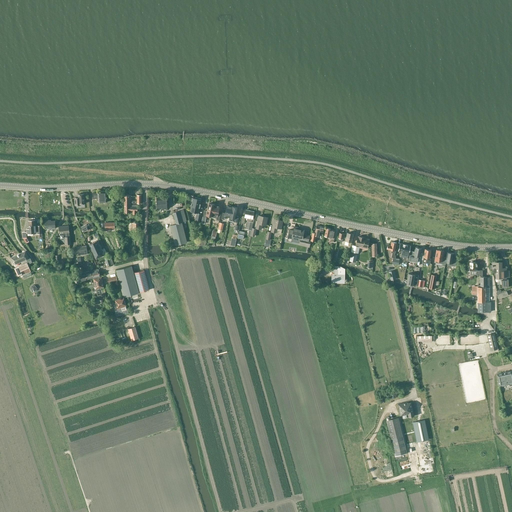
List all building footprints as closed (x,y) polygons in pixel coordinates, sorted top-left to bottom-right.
[(107,192),(93,193),(93,199),(98,198),(98,203),(107,202),(107,192)] [(78,204),(85,203),(84,194),(78,194),(78,197),(74,198),(75,205),(78,205),(78,204)] [(131,195),(124,195),(124,204),(131,204),(137,204),(141,203),(141,196),(141,195),(137,195),(137,196),(137,201),(132,201),(132,199),(131,199),(131,196),(132,196),(132,195),(131,195)] [(198,213),(201,200),(201,199),(195,197),(195,199),(193,198),(190,211),(198,213)] [(157,209),(167,208),(166,198),(156,198),(157,209)] [(211,217),(214,204),(209,203),(207,211),(204,210),(203,217),(206,218),(206,215),(211,216),(211,217)] [(131,204),(124,204),(124,213),(129,213),(129,211),(132,211),(132,214),(136,214),(136,211),(137,211),(137,205),(131,205),(131,204)] [(214,204),(211,217),(216,218),(216,220),(219,221),(221,214),(218,213),(219,206),(219,205),(215,204),(215,205),(214,205),(214,204)] [(225,216),(229,217),(232,207),(231,207),(231,206),(227,205),(227,206),(225,213),(222,212),(221,219),(224,220),(225,216)] [(232,206),(232,207),(229,217),(230,218),(229,221),(237,223),(239,216),(236,215),(237,208),(232,206)] [(182,222),(186,221),(183,209),(173,212),(176,224),(182,222)] [(252,219),(254,212),(246,210),(245,217),(247,217),(247,220),(249,221),(250,218),(252,219)] [(266,225),(268,218),(259,216),(256,228),(261,229),(262,224),(266,225)] [(281,229),(283,221),(274,219),(271,231),(276,233),(278,228),(281,229)] [(33,232),(33,229),(36,228),(35,220),(28,221),(29,229),(27,229),(27,233),(33,232)] [(45,229),(55,228),(55,221),(48,221),(48,220),(45,220),(45,229)] [(110,228),(115,228),(114,222),(104,223),(105,228),(106,228),(106,231),(110,230),(110,228)] [(182,223),(170,226),(175,245),(187,242),(182,223)] [(322,234),(324,227),(316,225),(315,233),(314,235),(316,236),(318,236),(319,233),(322,234)] [(59,226),(60,233),(60,239),(64,238),(65,244),(71,244),(70,236),(69,236),(68,226),(59,226)] [(309,247),(309,246),(310,241),(308,241),(309,236),(303,234),(304,230),(294,228),(294,231),(289,230),(287,238),(292,239),(293,236),(299,237),(299,240),(300,240),(299,245),(309,247)] [(331,237),(330,241),(333,242),(335,236),(334,236),(335,231),(330,230),(331,229),(326,228),(324,236),(331,237)] [(347,232),(345,241),(344,245),(348,245),(351,246),(352,242),(351,242),(353,234),(347,232)] [(356,245),(356,246),(367,248),(369,239),(365,239),(365,238),(358,236),(358,237),(356,245)] [(96,259),(102,256),(103,256),(97,241),(89,244),(96,259)] [(395,253),(396,251),(395,251),(397,243),(391,242),(391,245),(388,245),(387,249),(391,250),(391,252),(392,253),(391,257),(396,258),(395,255),(395,253)] [(408,255),(410,246),(400,243),(399,248),(398,248),(399,250),(399,251),(402,252),(401,254),(404,255),(404,257),(407,258),(408,255)] [(78,255),(87,254),(86,246),(78,247),(78,252),(78,255)] [(45,249),(45,260),(51,259),(51,262),(54,262),(54,259),(53,259),(52,249),(45,249)] [(444,251),(436,250),(435,260),(442,261),(442,263),(445,264),(446,257),(443,257),(444,251)] [(18,254),(21,261),(26,259),(28,262),(31,261),(30,257),(28,258),(25,251),(18,254)] [(447,252),(446,257),(445,262),(453,263),(452,266),(454,266),(456,259),(453,259),(454,254),(447,252)] [(14,264),(21,261),(18,254),(11,258),(14,264)] [(107,256),(104,257),(107,266),(111,265),(114,264),(111,256),(108,257),(107,256)] [(470,269),(470,270),(470,274),(480,274),(480,271),(480,270),(479,270),(479,265),(477,265),(477,263),(475,263),(475,262),(470,262),(470,265),(467,265),(467,269),(470,269)] [(495,279),(495,280),(496,281),(497,282),(498,282),(499,281),(501,281),(501,287),(508,287),(508,280),(505,280),(505,277),(506,277),(509,276),(509,271),(506,271),(506,270),(501,271),(501,262),(493,262),(493,268),(492,268),(492,273),(496,273),(496,278),(495,279)] [(27,263),(19,267),(23,278),(31,275),(30,272),(31,271),(27,263)] [(139,292),(149,290),(144,270),(133,273),(131,266),(116,270),(123,297),(139,293),(139,292)] [(332,266),(331,283),(344,283),(345,269),(341,267),(332,266)] [(92,270),(93,278),(100,276),(98,269),(92,270)] [(81,280),(88,279),(86,272),(80,273),(80,277),(78,277),(74,278),(75,282),(82,281),(81,280)] [(406,284),(417,286),(418,280),(418,275),(415,275),(415,274),(408,273),(406,284)] [(96,289),(103,287),(101,277),(93,279),(96,289)] [(491,312),(491,302),(489,302),(489,277),(480,277),(480,285),(478,285),(478,312),(487,312),(491,312)] [(119,308),(126,305),(124,298),(115,300),(117,308),(115,309),(116,313),(120,311),(119,308)] [(137,338),(134,326),(127,328),(130,340),(137,338)] [(494,333),(488,335),(491,350),(497,349),(494,333)] [(497,374),(497,375),(498,381),(498,382),(498,384),(499,384),(499,386),(509,384),(510,385),(511,384),(511,370),(511,371),(505,372),(503,373),(497,374)] [(406,402),(398,404),(400,416),(408,414),(409,417),(414,416),(411,402),(407,403),(406,402)] [(386,420),(390,438),(403,435),(398,417),(386,420)] [(413,422),(417,442),(423,441),(428,439),(424,420),(419,421),(413,422)] [(403,435),(390,438),(395,456),(407,453),(403,435)]
